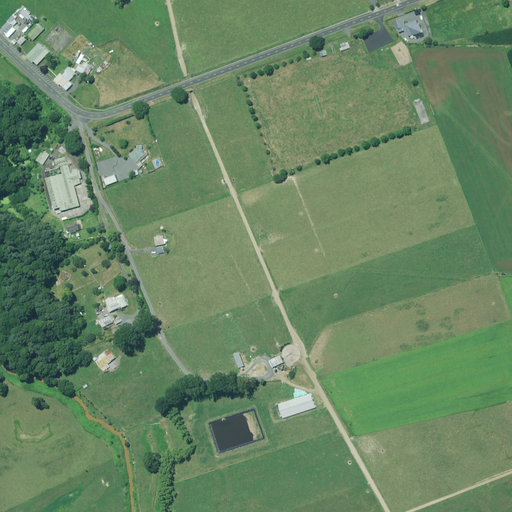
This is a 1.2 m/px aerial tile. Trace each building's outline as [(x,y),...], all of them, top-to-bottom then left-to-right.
[(32,17),(25,10),(22,13),(30,20),(32,17)] [(404,31),(400,20),(395,22),(400,33),(404,31)] [(409,36),(412,36),(412,38),(415,37),(415,35),(423,33),(420,24),(419,24),(417,20),(405,24),(409,36)] [(8,22),(1,29),(10,37),(17,30),(8,22)] [(40,25),(29,37),(35,41),(45,30),(40,25)] [(27,40),(23,36),(19,42),(22,45),(27,40)] [(350,48),(348,42),(340,45),(342,51),(350,48)] [(29,56),(40,65),(51,52),(40,43),(29,56)] [(89,63),(85,61),(82,67),(80,66),(77,70),(84,73),(89,63)] [(94,67),(90,64),(85,74),(89,76),(94,67)] [(67,68),(56,79),(64,87),(75,76),(67,68)] [(138,146),(137,149),(130,155),(141,167),(144,165),(141,162),(146,158),(147,159),(150,157),(144,150),(143,145),(138,146)] [(50,155),(45,152),(44,154),(42,152),(37,160),(44,165),(50,155)] [(67,157),(57,160),(60,167),(69,165),(67,157)] [(164,166),(160,157),(152,161),(156,169),(164,166)] [(69,210),(81,206),(76,186),(83,184),(81,178),(83,178),(81,171),(80,171),(79,168),(72,170),(70,165),(62,168),(62,169),(58,170),(59,173),(59,175),(46,179),(55,210),(61,208),(62,211),(69,210)] [(118,181),(116,175),(105,179),(108,185),(118,181)] [(82,230),(80,222),(67,225),(68,231),(71,230),(72,233),(77,232),(77,231),(82,230)] [(165,239),(165,235),(156,237),(157,246),(167,244),(167,242),(169,242),(168,238),(165,239)] [(129,306),(123,294),(114,299),(113,297),(107,300),(110,308),(109,308),(111,312),(120,308),(121,309),(129,306)] [(114,323),(111,316),(101,321),(104,327),(114,323)] [(100,357),(101,358),(99,359),(97,357),(95,359),(104,372),(111,367),(109,364),(116,358),(109,349),(100,357)] [(285,362),(281,355),(271,361),(274,368),(285,362)] [(316,407),(312,393),(279,404),(284,418),(316,407)]
